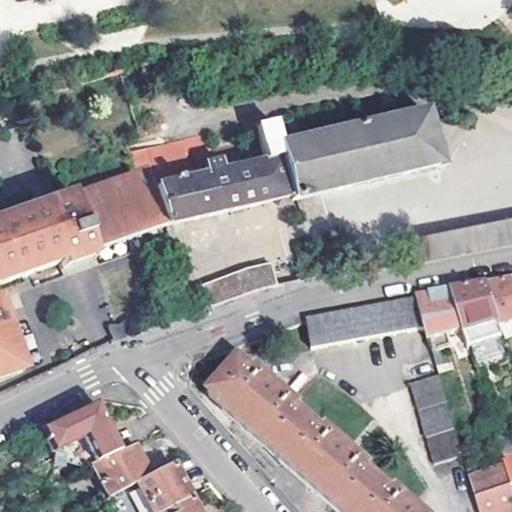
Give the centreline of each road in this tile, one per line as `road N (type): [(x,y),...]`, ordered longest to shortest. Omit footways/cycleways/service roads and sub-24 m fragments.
road 1 (tertiary): [(135,359),(327,294),(511,255)]
road 2 (residential): [(135,359),(266,511)]
road 3 (tertiary): [(0,418),(135,359)]
